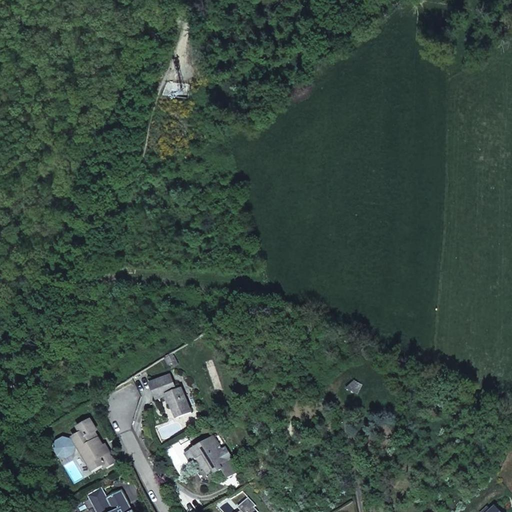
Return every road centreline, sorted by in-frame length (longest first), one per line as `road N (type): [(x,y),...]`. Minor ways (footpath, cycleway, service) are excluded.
road 1 (track): [(0,363),(55,228),(153,37),(189,16)]
road 2 (residential): [(106,403),(167,511)]
